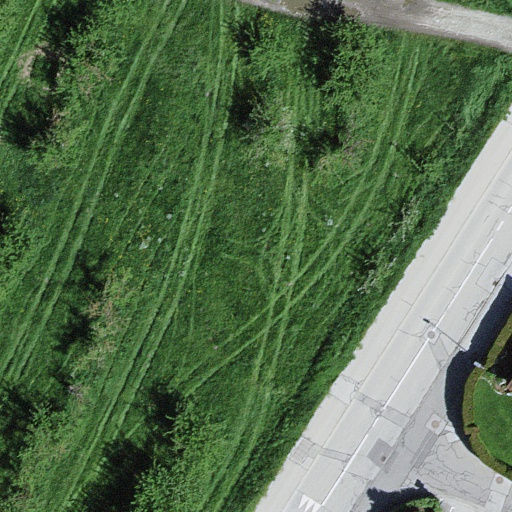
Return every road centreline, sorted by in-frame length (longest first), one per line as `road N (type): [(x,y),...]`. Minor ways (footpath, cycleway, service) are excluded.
road 1 (residential): [(511,191),(362,442)]
road 2 (track): [(253,0),(370,36),(511,49)]
road 3 (residential): [(362,442),(511,507)]
